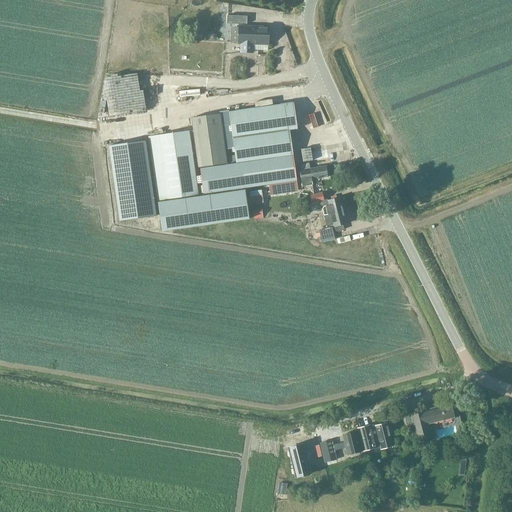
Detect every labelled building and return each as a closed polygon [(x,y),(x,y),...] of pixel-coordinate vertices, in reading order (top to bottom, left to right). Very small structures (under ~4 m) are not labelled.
[(238,42),(238,45),(240,45),(240,53),(253,54),(253,50),(253,45),(267,45),(268,45),(268,27),(239,26),(238,42)] [(227,165),(199,169),(203,194),(245,188),(259,186),(265,185),(268,185),(270,195),(294,192),(292,181),(296,181),(294,167),(293,155),(289,130),(296,129),(293,103),(253,109),(228,112),(228,111),(219,112),(219,114),(220,114),(225,150),(230,149),(231,152),(234,152),(234,156),(226,157),(227,164),(227,165)] [(198,168),(227,164),(220,114),(191,118),(198,168)] [(157,201),(198,195),(189,131),(147,137),(148,142),(157,201)] [(155,216),(145,141),(108,146),(119,221),(155,216)] [(302,168),(309,167),(308,165),(324,162),(322,149),(300,153),(302,168)] [(309,167),(302,168),(303,170),(299,170),(302,186),(311,184),(311,180),(327,177),(325,166),(309,169),(309,167)] [(245,190),(157,204),(161,232),(249,219),(245,190)] [(324,216),(343,211),(340,198),(328,201),(327,199),(324,199),(322,193),(309,196),(311,204),(318,202),(319,204),(323,206),(322,208),(324,216)] [(262,206),(253,207),(255,219),(263,218),(262,206)] [(343,211),(324,216),(323,216),(326,226),(333,225),(334,227),(346,224),(343,211)] [(321,238),(333,235),(331,228),(319,230),(321,238)] [(417,413),(409,415),(410,417),(413,428),(416,440),(427,438),(424,426),(454,418),(450,404),(417,413)] [(370,426),(358,429),(363,451),(376,447),(379,447),(380,450),(393,446),(392,443),(387,423),(375,426),(375,427),(370,428),(370,426)] [(361,452),(356,431),(342,435),(344,442),(333,445),(334,450),(345,448),(347,456),(352,454),(361,452)] [(336,460),(334,450),(333,445),(332,440),(319,443),(324,463),(336,460)] [(304,445),(289,448),(295,478),(311,474),(304,445)]
